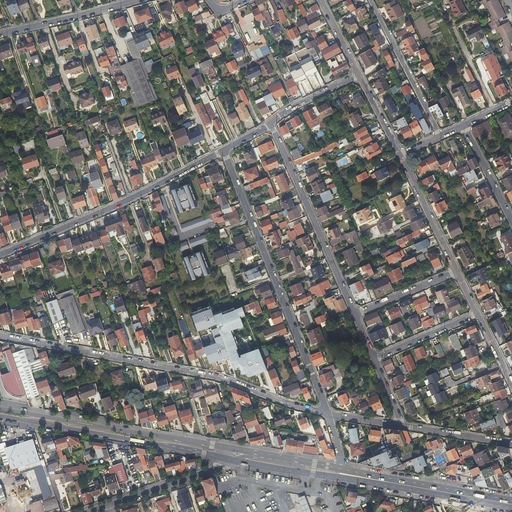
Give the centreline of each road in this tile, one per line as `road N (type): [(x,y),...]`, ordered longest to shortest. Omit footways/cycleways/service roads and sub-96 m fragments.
road 1 (residential): [(0,336),(219,377),(327,414)]
road 2 (residential): [(223,150),(327,414)]
road 3 (primary): [(0,416),(229,460)]
road 4 (primary): [(223,446),(0,408)]
road 5 (residential): [(355,314),(271,124)]
road 6 (residential): [(0,253),(161,183)]
road 7 (primary): [(229,460),(388,482)]
road 8 (residential): [(439,136),(372,0)]
road 9 (residential): [(87,511),(229,460)]
road 10 (residential): [(0,34),(133,0)]
road 11 (residential): [(399,154),(456,271)]
road 12 (primary): [(511,504),(388,482)]
